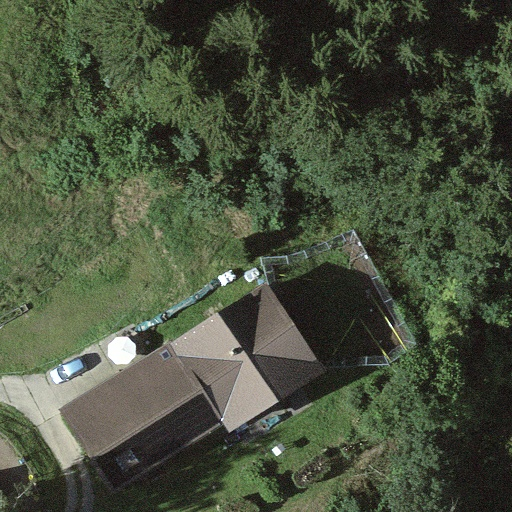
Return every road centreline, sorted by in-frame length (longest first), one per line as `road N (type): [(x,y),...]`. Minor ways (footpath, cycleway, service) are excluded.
road 1 (track): [(0,395),(35,403),(142,348)]
road 2 (track): [(35,403),(74,468),(80,511)]
